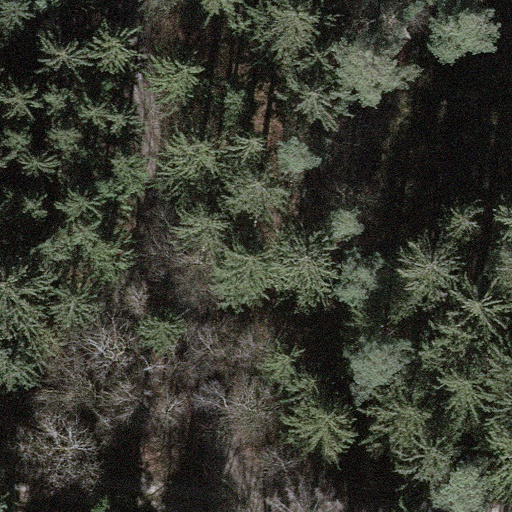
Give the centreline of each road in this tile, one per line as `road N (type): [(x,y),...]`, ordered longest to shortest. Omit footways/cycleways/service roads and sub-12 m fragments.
road 1 (track): [(155,193),(106,313),(0,401)]
road 2 (track): [(213,511),(0,479)]
